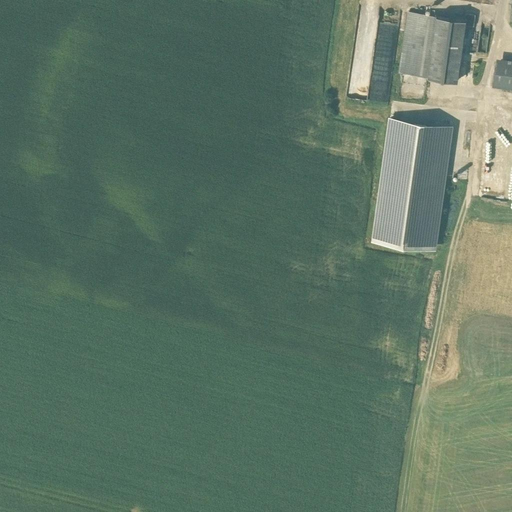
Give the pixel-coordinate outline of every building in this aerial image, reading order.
[(437,15),(409,11),(399,71),(427,75),(437,15)] [(476,14),(466,13),(465,19),(467,19),(466,25),(474,26),(476,14)] [(465,19),(437,15),(427,75),(456,80),(466,25),(467,19),(465,19)] [(356,18),(346,95),(388,100),(397,32),(375,29),(376,21),(356,18)] [(511,67),(494,65),(491,87),(511,89),(511,67)] [(451,125),(391,117),(374,238),(434,247),(451,125)] [(501,132),(491,131),(490,143),(500,144),(501,132)]
